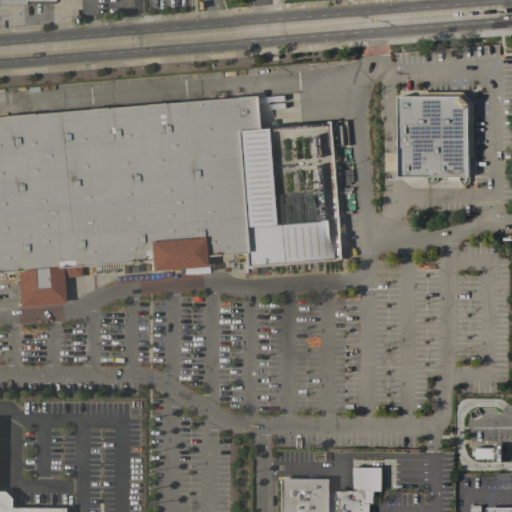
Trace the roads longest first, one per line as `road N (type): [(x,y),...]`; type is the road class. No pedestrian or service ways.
road 1 (tertiary): [(58,38),(359,15)]
road 2 (tertiary): [(359,15),(511,3)]
